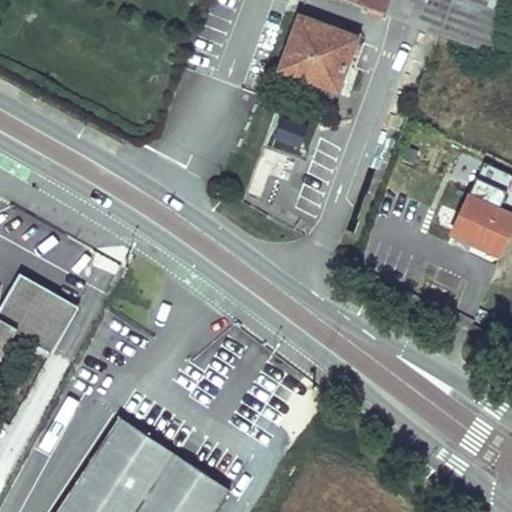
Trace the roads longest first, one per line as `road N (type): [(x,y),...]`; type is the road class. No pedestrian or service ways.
road 1 (primary): [(0,141),(223,279),(440,452),(511,495)]
road 2 (primary): [(511,416),(0,100)]
